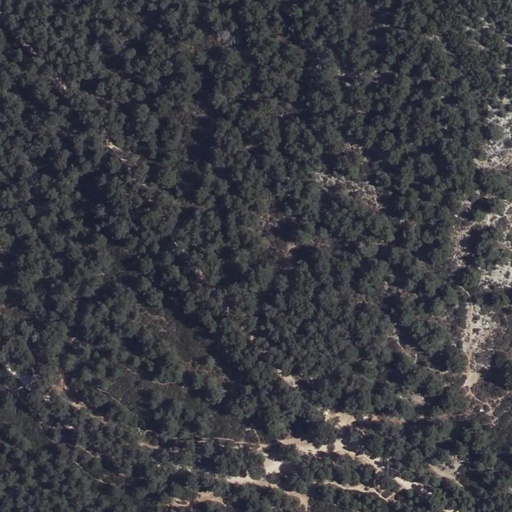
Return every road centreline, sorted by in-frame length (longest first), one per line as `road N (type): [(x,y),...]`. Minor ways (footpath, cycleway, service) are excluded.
road 1 (track): [(349,448),(217,296),(128,165),(0,13)]
road 2 (track): [(0,359),(93,442),(133,457),(239,476),(324,447),(349,448),(452,511)]
